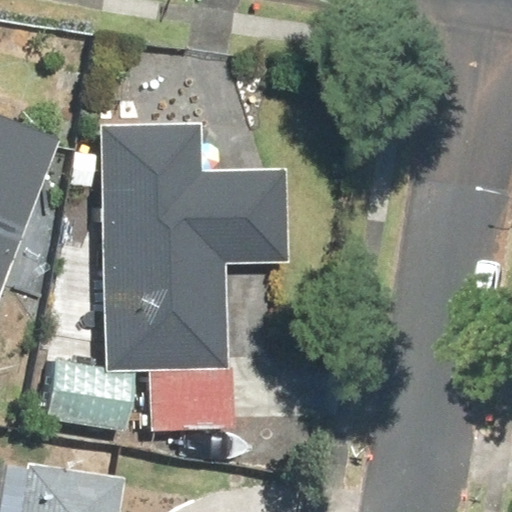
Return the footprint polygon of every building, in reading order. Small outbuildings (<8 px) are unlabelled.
[(0,296),(53,143),(0,124),(0,296)] [(188,127),(92,127),(94,370),(94,380),(127,380),(143,380),(221,380),(220,274),(283,273),(283,171),(188,171),(188,127)] [(94,380),(94,370),(45,371),(46,435),(128,434),(127,380),(94,380)] [(224,381),(143,380),(143,431),(224,431),(224,381)] [(0,511),(105,511),(108,486),(0,473),(0,511)]
